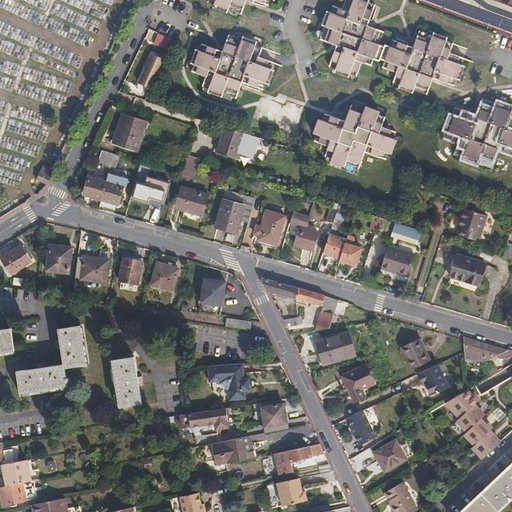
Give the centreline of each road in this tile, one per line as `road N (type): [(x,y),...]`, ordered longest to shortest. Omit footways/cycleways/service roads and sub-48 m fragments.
road 1 (unclassified): [(511,342),(249,266)]
road 2 (unclassified): [(361,511),(249,266)]
road 3 (unclassified): [(43,205),(148,0)]
road 4 (unclassified): [(249,266),(43,205)]
road 5 (unknown): [(117,321),(187,330),(240,348)]
